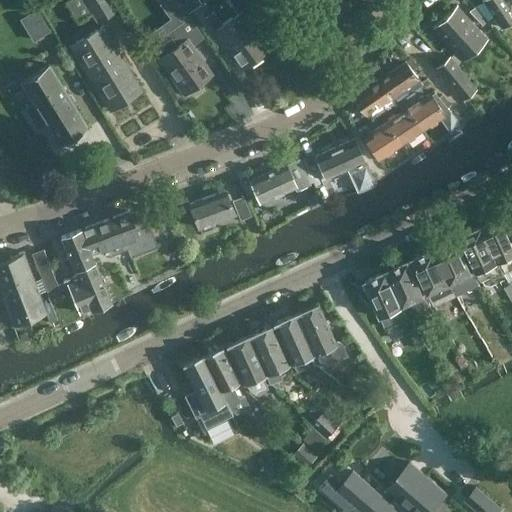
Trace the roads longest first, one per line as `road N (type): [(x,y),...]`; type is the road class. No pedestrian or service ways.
road 1 (residential): [(0,420),(511,175)]
road 2 (residential): [(0,226),(305,112),(417,0)]
